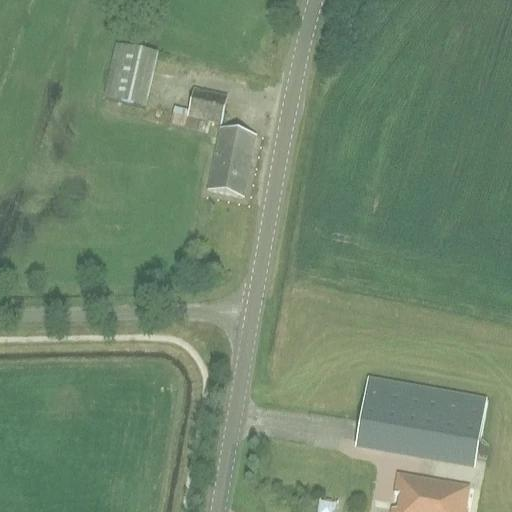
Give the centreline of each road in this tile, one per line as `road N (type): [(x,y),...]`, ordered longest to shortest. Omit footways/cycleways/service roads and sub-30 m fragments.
road 1 (tertiary): [(252,313),(315,0)]
road 2 (unclassified): [(0,317),(252,313)]
road 3 (tertiary): [(217,511),(252,313)]
